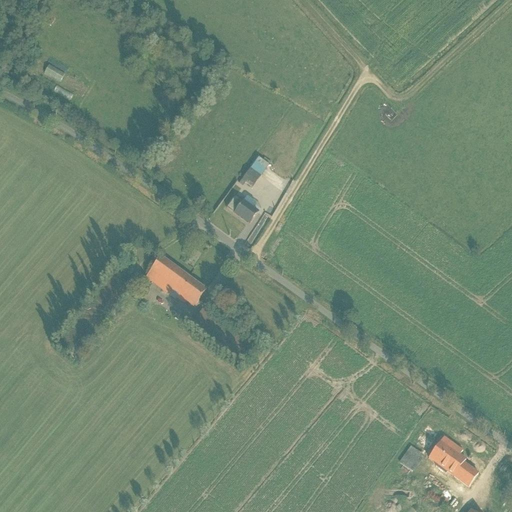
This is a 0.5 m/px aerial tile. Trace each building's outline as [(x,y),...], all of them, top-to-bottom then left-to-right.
[(57,68),(53,77),(72,84),(75,75),(57,68)] [(63,94),(81,101),(84,95),(65,88),(63,94)] [(257,183),(264,188),(281,164),(269,156),(248,186),(253,189),(257,183)] [(226,209),(250,226),(259,215),(235,197),(226,209)] [(189,314),(207,290),(162,257),(145,280),(189,314)] [(469,490),(486,467),(440,434),(423,456),(469,490)]
